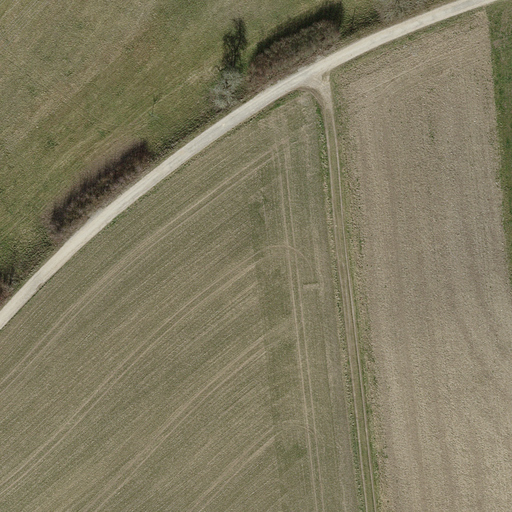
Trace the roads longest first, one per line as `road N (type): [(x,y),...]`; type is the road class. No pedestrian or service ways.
road 1 (track): [(314,69),(330,123),(372,511)]
road 2 (track): [(314,69),(116,207),(0,321)]
road 3 (track): [(479,0),(314,69)]
